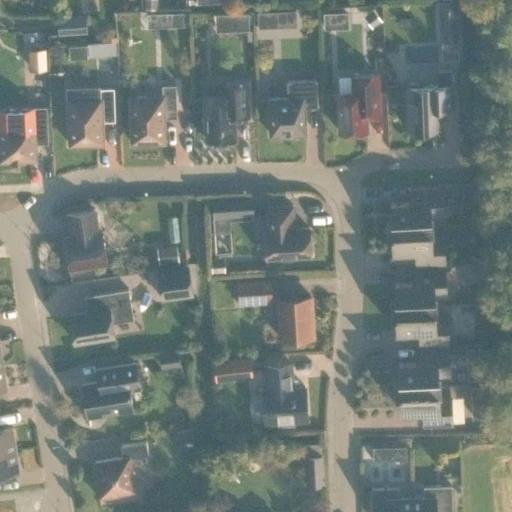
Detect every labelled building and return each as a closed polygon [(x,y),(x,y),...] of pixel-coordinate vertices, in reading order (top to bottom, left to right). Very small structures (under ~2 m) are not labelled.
[(456,0),(438,0),(440,38),(458,37),(456,0)] [(382,18),(374,6),(364,13),(373,25),(382,18)] [(400,33),(412,33),(413,39),(428,39),(427,7),(399,8),(400,33)] [(277,8),(258,9),(258,25),(278,24),(277,8)] [(355,24),(355,8),(330,9),(330,25),(355,24)] [(183,9),(171,10),(172,23),(184,22),(183,9)] [(248,10),(235,10),(236,27),(249,26),(248,10)] [(86,14),(59,16),(60,32),(87,30),(86,14)] [(72,43),(72,57),(102,56),(102,57),(103,70),(117,69),(116,41),(72,43)] [(45,47),(32,47),(33,67),(46,67),(45,47)] [(454,105),(453,96),(452,68),(437,68),(438,83),(422,84),(422,81),(404,82),(404,100),(407,100),(408,127),(440,126),(439,105),(454,105)] [(379,111),(379,103),(378,72),(353,73),(354,89),(338,90),(340,130),(368,129),(367,112),(379,111)] [(207,138),(237,137),(236,114),(250,113),(249,78),(222,79),(223,94),(205,94),(207,138)] [(317,78),(287,79),(288,96),(270,97),(272,133),(282,132),(282,135),(295,135),(295,132),(305,131),(304,104),(318,104),(317,78)] [(177,108),(177,82),(163,83),(163,95),(131,95),(132,140),(165,139),(165,108),(177,108)] [(100,86),(68,87),(68,98),(70,143),(103,141),(102,111),(115,110),(114,86),(100,86)] [(11,107),(0,107),(0,131),(1,158),(11,157),(11,160),(26,159),(26,156),(36,156),(35,134),(48,133),(46,105),(11,107)] [(392,202),(393,226),(431,224),(431,212),(443,212),(442,187),(414,188),(414,201),(392,202)] [(253,196),(213,198),(214,214),(254,212),(253,196)] [(267,256),(311,254),(309,226),(295,227),(294,203),(267,205),(268,228),(265,228),(267,256)] [(70,266),(108,261),(103,230),(98,230),(95,207),(69,211),(72,234),(65,235),(70,266)] [(432,235),(431,224),(393,226),(394,249),(416,248),(417,261),(445,260),(444,235),(432,235)] [(157,245),(160,261),(180,259),(178,242),(157,245)] [(212,255),(212,270),(225,270),(225,255),(212,255)] [(158,269),(162,298),(195,293),(190,264),(158,269)] [(395,282),(397,305),(435,304),(434,292),(446,292),(445,267),(417,268),(418,281),(395,282)] [(238,278),(239,302),(273,300),(272,277),(238,278)] [(75,340),(115,333),(113,320),(133,317),(129,287),(94,293),(96,309),(71,313),(75,340)] [(281,337),(313,335),(311,295),(279,297),(281,337)] [(436,315),(435,304),(397,305),(398,329),(420,328),(421,341),(449,339),(447,315),(436,315)] [(467,360),(483,360),(482,345),(467,346),(467,360)] [(399,361),(400,385),(439,383),(438,372),(450,371),(449,347),(421,348),(422,360),(399,361)] [(179,348),(160,352),(162,366),(181,363),(179,348)] [(89,414),(133,407),(130,387),(140,385),(136,359),(98,365),(100,379),(84,382),(89,414)] [(228,359),(216,359),(217,376),(229,375),(228,359)] [(293,385),(293,377),(291,361),(267,363),(269,387),(264,388),(266,419),(308,416),(305,384),(293,385)] [(439,395),(439,383),(400,385),(401,409),(424,408),(424,421),(452,419),(451,395),(439,395)] [(471,398),(488,398),(487,383),(471,383),(471,398)] [(0,449),(16,447),(13,425),(0,426),(0,449)] [(194,438),(192,425),(177,428),(179,440),(194,438)] [(99,479),(97,479),(99,496),(118,493),(117,491),(136,488),(131,455),(149,452),(147,439),(121,443),(123,455),(96,459),(99,479)] [(406,444),(398,444),(398,456),(407,456),(406,444)] [(0,472),(19,470),(16,447),(0,449),(0,484),(0,483),(0,472)] [(323,482),(321,454),(307,455),(309,483),(323,482)] [(425,495),(412,496),(412,511),(452,511),(452,483),(425,484),(425,495)] [(412,511),(412,496),(400,496),(399,485),(372,486),(372,511),(412,511)]
